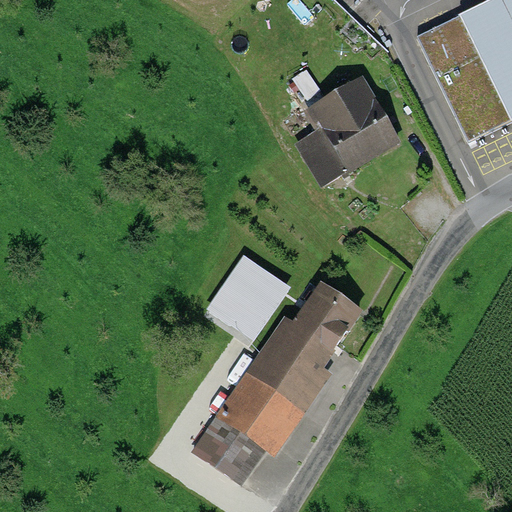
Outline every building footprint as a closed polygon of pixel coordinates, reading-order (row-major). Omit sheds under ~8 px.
[(511,0),(503,0),(484,10),(462,21),(511,120),(511,0)] [(456,20),(418,38),(469,143),(507,124),(456,20)] [(391,142),(357,83),(308,112),(321,135),(299,147),(319,183),(391,142)] [(286,290),(246,262),(213,311),(228,321),(236,327),(253,339),(286,290)] [(360,315),(323,289),(284,346),(275,340),(195,456),(240,486),(262,455),(271,461),(328,379),(320,373),(329,360),(360,315)]
